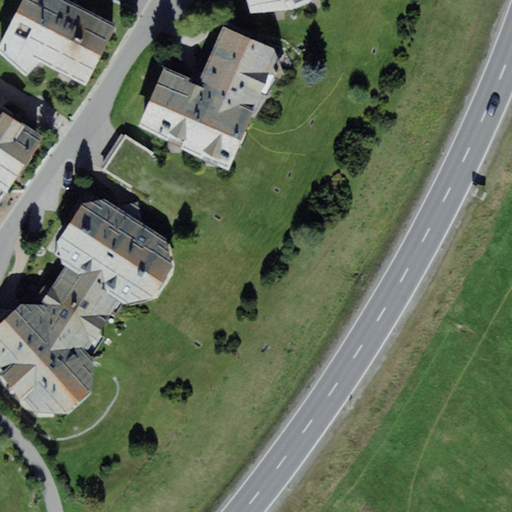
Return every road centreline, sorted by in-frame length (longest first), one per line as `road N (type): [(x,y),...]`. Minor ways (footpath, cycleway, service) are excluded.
road 1 (primary): [(246,511),(354,364),(428,237),(511,43)]
road 2 (residential): [(182,0),(143,32),(0,251)]
